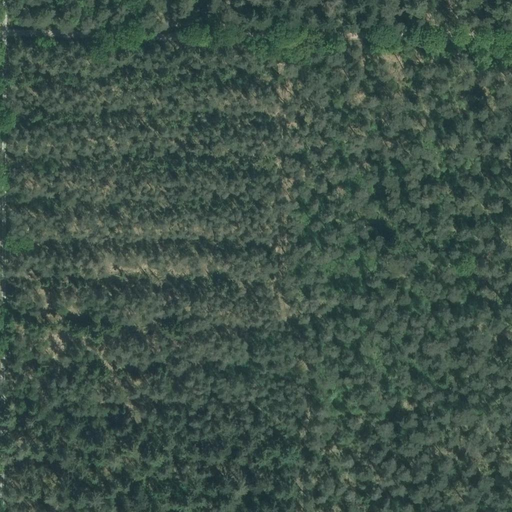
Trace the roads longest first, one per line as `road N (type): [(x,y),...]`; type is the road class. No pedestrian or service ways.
road 1 (track): [(295,511),(296,349),(266,268),(271,36)]
road 2 (track): [(0,32),(271,36)]
road 3 (track): [(271,36),(511,35)]
